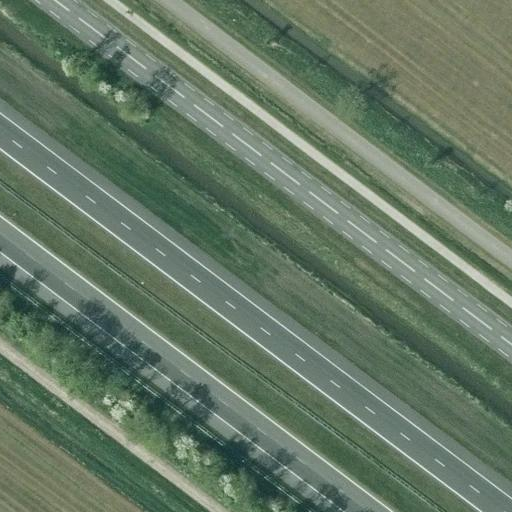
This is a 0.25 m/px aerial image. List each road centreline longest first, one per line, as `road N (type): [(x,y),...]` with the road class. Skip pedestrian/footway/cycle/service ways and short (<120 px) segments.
road 1 (motorway): [(495,511),(0,139)]
road 2 (tertiary): [(511,347),(50,0)]
road 3 (motorway): [(0,244),(356,511)]
road 4 (unclassified): [(511,257),(166,0)]
road 5 (track): [(0,344),(218,511)]
